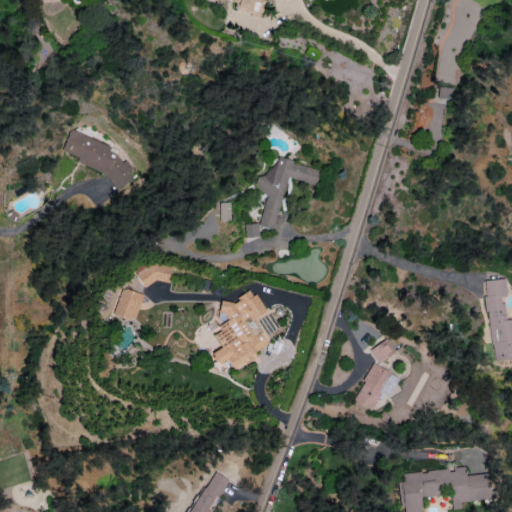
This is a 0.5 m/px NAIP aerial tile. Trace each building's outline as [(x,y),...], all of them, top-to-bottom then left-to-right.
[(209,0),(212,2),(213,0),(225,0),(237,3),(236,9),(260,16),(264,0),(209,0)] [(436,97),(450,98),(451,87),(438,86),(436,97)] [(125,184),(133,165),(114,157),(117,148),(70,129),(61,151),(77,157),(75,164),(125,184)] [(319,169),(275,156),(269,177),(257,173),(252,189),(266,193),(257,225),(271,230),(287,177),(314,185),(319,169)] [(230,221),(229,202),(218,202),(218,221),(230,221)] [(243,237),(257,237),(257,223),(243,224),(243,237)] [(169,284),(171,266),(139,262),(136,279),(169,284)] [(491,361),(511,358),(511,319),(504,320),(502,297),(505,297),(503,278),(483,280),(491,361)] [(118,287),(111,314),(134,320),(141,293),(118,287)] [(269,344),(252,319),(265,310),(249,287),(219,308),(227,321),(210,332),(220,346),(209,354),(217,365),(225,359),(232,369),(269,344)] [(394,352),(385,338),(368,350),(377,363),(394,352)] [(351,399),(369,410),(380,392),(386,396),(397,378),(372,363),(351,399)] [(400,511),(420,511),(419,497),(439,495),(438,486),(448,485),(451,509),(459,508),(459,502),(490,499),(487,473),(464,475),(463,467),(397,473),(400,511)] [(227,479),(211,470),(186,511),(209,511),(208,511),(227,479)]
